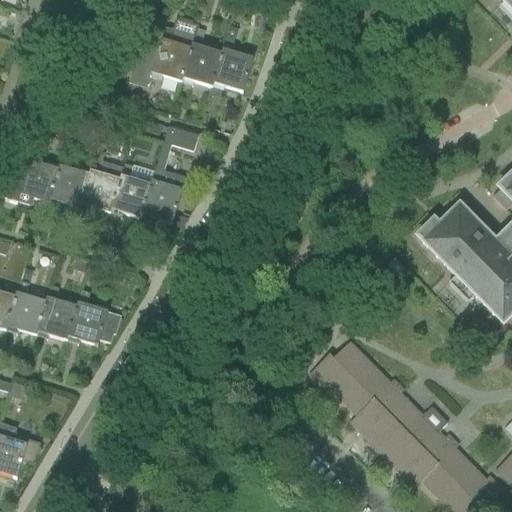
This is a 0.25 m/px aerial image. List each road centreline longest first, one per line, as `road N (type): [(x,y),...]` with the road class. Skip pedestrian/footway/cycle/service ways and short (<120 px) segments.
road 1 (tertiary): [(47,511),(257,154),(312,0)]
road 2 (residential): [(511,99),(363,185),(317,231),(231,363)]
road 3 (residential): [(231,363),(386,511)]
